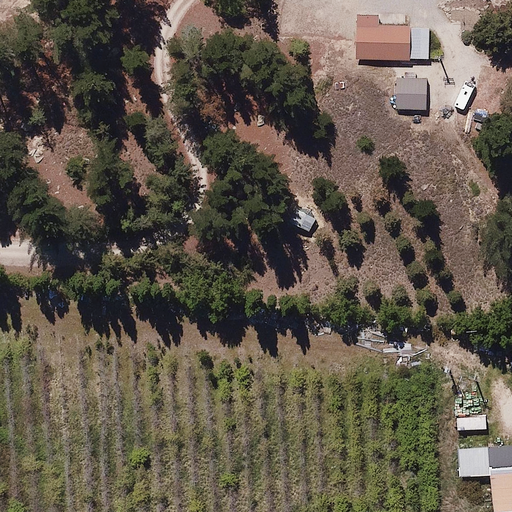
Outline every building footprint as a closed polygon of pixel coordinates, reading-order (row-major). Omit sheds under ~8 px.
[(379,16),(356,14),(357,58),(429,59),(429,27),(379,26),(379,16)] [(426,78),(397,77),(396,108),(427,109),(426,78)] [(316,218),(291,206),(284,220),(308,231),(316,218)] [(487,415),(457,417),(457,430),(486,430),(487,415)] [(511,511),(511,444),(459,448),(460,477),(490,476),(493,511),(511,511)]
